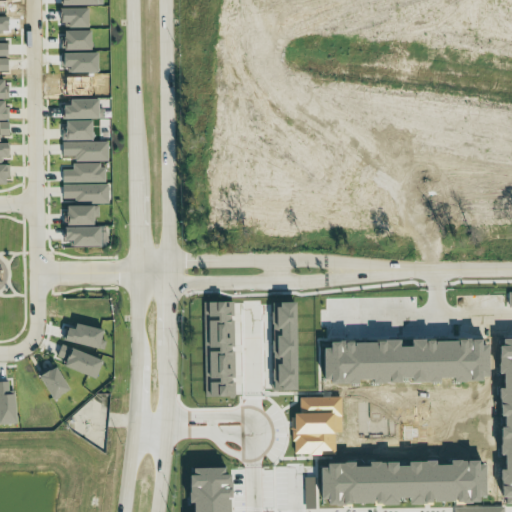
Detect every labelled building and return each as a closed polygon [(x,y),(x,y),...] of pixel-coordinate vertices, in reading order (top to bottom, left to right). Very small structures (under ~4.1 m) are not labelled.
[(94,100),(58,101),(58,119),(94,119),(94,100)] [(60,141),(88,140),(87,121),(59,121),(60,141)] [(105,161),(105,141),(58,142),(58,156),(71,156),(71,162),(105,161)] [(103,182),(102,164),(69,164),(69,169),(59,169),(59,183),(103,182)] [(59,185),(60,202),(106,201),(105,184),(59,185)] [(88,226),(89,217),(96,217),(96,206),(61,205),(61,225),(88,226)] [(95,246),(95,227),(60,228),(60,241),(66,241),(66,247),(95,246)] [(59,341),(101,351),(103,341),(96,339),(98,330),(70,324),(69,329),(62,328),(59,341)] [(61,360),(58,366),(90,379),(98,361),(58,345),(53,356),(61,360)] [(48,400),(66,390),(52,366),(34,376),(48,400)] [(0,381),(0,424),(13,424),(12,391),(5,391),(5,382),(0,381)]
